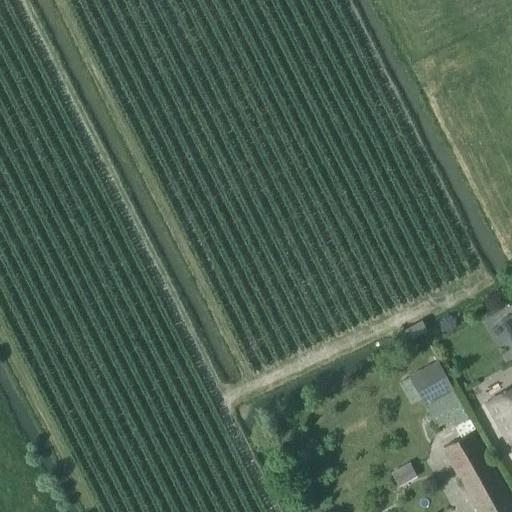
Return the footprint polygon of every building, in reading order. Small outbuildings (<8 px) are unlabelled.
[(511,311),(500,318),(511,340),(511,311)] [(511,342),(495,312),(484,318),(510,364),(511,363),(511,342)] [(472,429),(452,391),(437,362),(408,378),(412,384),(401,390),(409,406),(420,400),(424,407),(435,429),(451,420),(459,435),(472,429)] [(511,452),(511,387),(485,403),(511,452)] [(511,511),(511,506),(479,446),(472,432),(442,448),(476,511),(511,511)]
